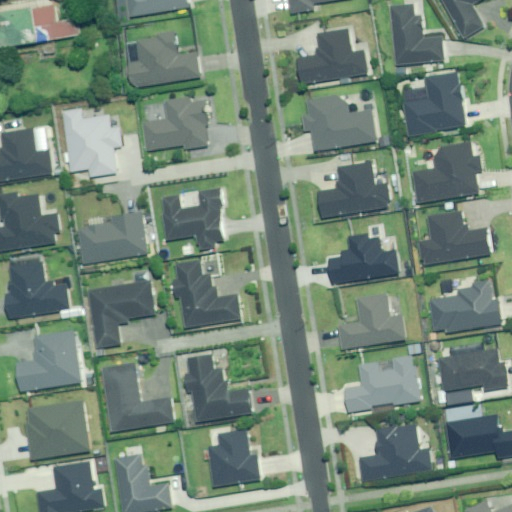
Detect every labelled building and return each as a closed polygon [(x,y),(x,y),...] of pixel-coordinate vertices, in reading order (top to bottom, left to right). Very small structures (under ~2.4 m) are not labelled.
[(53,5),(51,0),(47,0),(0,7),(0,49),(85,36),(82,18),(60,22),(57,4),(53,5)] [(127,0),(130,17),(192,8),(190,0),(127,0)] [(310,14),(310,10),(317,9),(316,4),(346,0),(290,0),(292,12),(293,16),(310,14)] [(442,0),(464,38),(486,26),(476,7),(488,0),(442,0)] [(417,28),(416,17),(415,5),(390,8),(396,66),(446,60),(444,35),(426,37),(425,28),(417,28)] [(321,49),(318,49),(319,56),(299,60),(305,87),(324,83),(372,74),(367,51),(356,53),(351,29),(318,36),(321,49)] [(181,55),(178,32),(158,34),(158,39),(138,42),(141,62),(130,64),(134,88),(204,78),(200,52),(181,55)] [(469,127),(465,100),(467,100),(465,84),(463,84),(461,73),(427,78),(431,100),(404,104),(409,138),(438,134),(437,131),(469,127)] [(352,115),(350,102),(343,96),(309,102),(311,115),(304,117),(307,132),(314,131),(317,152),(381,142),(376,111),(352,115)] [(196,103),(195,100),(166,104),(168,120),(144,123),(147,151),(187,146),(189,158),(213,155),(209,126),(212,126),(209,102),(196,103)] [(84,120),(83,110),(65,113),(71,153),(66,154),(67,162),(72,162),(74,172),(92,170),(93,177),(120,173),(116,148),(125,146),(122,128),(113,130),(111,116),(84,120)] [(38,152),(36,130),(2,134),(5,156),(0,156),(0,186),(56,180),(53,151),(38,152)] [(476,159),(474,144),(435,150),(438,169),(413,173),(418,204),(482,193),(478,170),(485,169),(483,158),(476,159)] [(340,169),(342,181),(339,181),(340,189),(321,193),(325,218),(392,207),(391,201),(394,201),(391,184),(379,186),(375,163),(340,169)] [(182,197),(165,199),(167,215),(164,216),(167,241),(199,237),(200,250),(221,247),(220,240),(226,239),(222,208),(226,208),(224,190),(202,193),(203,207),(183,210),(182,197)] [(5,228),(0,228),(0,244),(2,256),(56,247),(55,244),(60,243),(58,232),(64,231),(61,214),(44,217),(40,195),(22,198),(21,195),(0,199),(5,228)] [(471,226),(469,226),(466,213),(429,219),(432,241),(420,243),(423,262),(426,261),(426,266),(494,255),(490,229),(472,232),(471,226)] [(116,224),(108,225),(107,223),(92,225),(93,227),(81,229),(86,264),(152,255),(146,214),(115,218),(116,224)] [(333,264),(336,283),(349,281),(349,283),(404,273),(400,251),(386,254),(382,236),(372,238),(371,235),(350,238),(352,250),(344,252),(344,257),(332,260),(333,264)] [(205,277),(203,261),(178,265),(180,279),(176,279),(179,299),(183,299),(187,328),(246,319),(242,295),(217,299),(213,275),(205,277)] [(11,268),(14,281),(11,281),(13,293),(9,294),(13,318),(72,308),(68,285),(49,289),(44,263),(11,268)] [(495,302),(492,280),(475,283),(476,288),(461,291),(462,296),(431,301),(436,332),(448,330),(449,334),(506,325),(502,301),(495,302)] [(132,324),(132,319),(157,315),(152,282),(91,292),(100,348),(124,344),(121,326),(132,324)] [(394,318),(390,295),(359,300),(363,322),(341,326),(345,351),(409,340),(405,317),(394,318)] [(80,383),(85,382),(78,332),(37,337),(38,349),(36,350),(36,351),(37,362),(20,364),(24,392),(80,385),(80,383)] [(501,364),(499,350),(440,359),(445,392),(486,386),(487,391),(511,387),(511,386),(508,363),(501,364)] [(217,371),(214,357),(190,360),(192,373),(188,374),(191,393),(194,392),(199,423),(256,414),(252,388),(228,392),(225,370),(217,371)] [(422,402),(416,357),(397,359),(398,371),(382,373),(381,364),(362,366),(364,387),(349,389),(351,413),(376,410),(376,407),(422,402)] [(144,403),(138,365),(104,370),(114,433),(177,422),(174,398),(144,403)] [(93,451),(85,402),(30,410),(32,423),(28,423),(34,461),(93,451)] [(511,432),(503,434),(500,416),(447,424),(452,459),(499,452),(500,459),(511,457),(511,432)] [(378,431),(380,442),(378,443),(380,456),(362,459),(366,482),(437,471),(433,448),(423,450),(419,425),(378,431)] [(252,449),(249,431),(221,435),(223,446),(204,449),(206,461),(211,460),(215,488),(264,480),(259,448),(252,449)] [(146,465),(145,455),(117,459),(125,511),(153,511),(175,508),(171,483),(153,486),(149,464),(146,465)] [(40,492),(41,496),(39,497),(41,511),(77,511),(107,507),(104,489),(97,490),(92,460),(57,465),(61,489),(41,492),(40,492)] [(511,511),(511,506),(499,511),(492,511),(488,502),(466,511),(511,511)]
